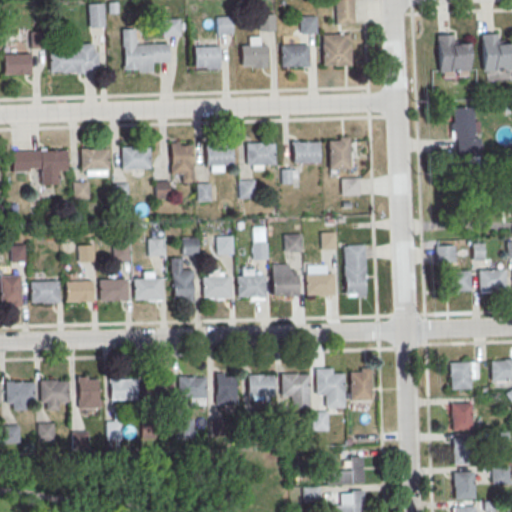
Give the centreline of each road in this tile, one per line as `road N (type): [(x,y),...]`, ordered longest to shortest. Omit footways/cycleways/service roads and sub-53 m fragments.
road 1 (tertiary): [(392,0),(409,511)]
road 2 (residential): [(511,325),(0,341)]
road 3 (residential): [(396,101),(0,114)]
